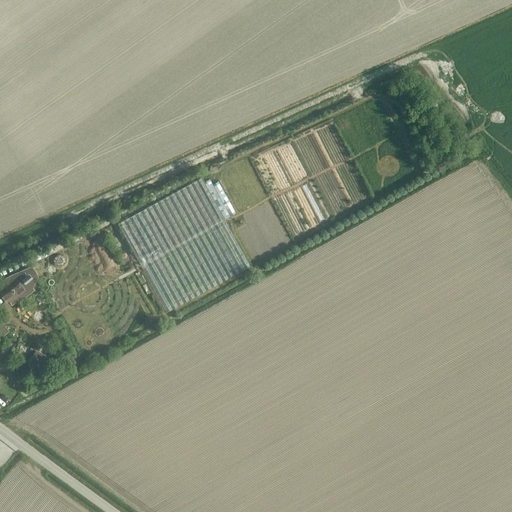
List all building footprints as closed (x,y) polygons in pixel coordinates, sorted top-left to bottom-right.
[(438,167),(447,163),(444,154),(434,158),(438,167)] [(166,313),(251,266),(225,219),(204,182),(201,177),(195,179),(173,192),(134,214),(117,223),(166,313)] [(216,184),(224,202),(229,200),(221,182),(216,184)] [(0,323),(0,338),(9,331),(2,322),(0,323)] [(38,353),(30,367),(36,373),(49,363),(45,357),(38,353)]
